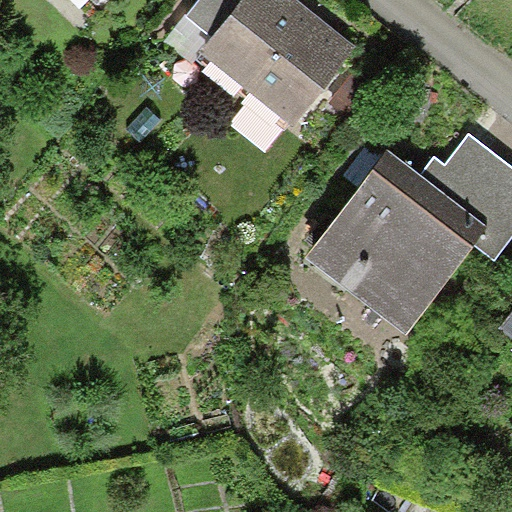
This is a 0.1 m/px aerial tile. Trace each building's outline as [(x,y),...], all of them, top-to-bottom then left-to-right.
[(87,0),(97,9),(106,0),(87,0)] [(217,42),(202,62),(298,133),(363,47),(323,17),(299,0),(199,0),(185,19),(217,42)] [(436,160),(423,179),(488,229),(474,247),(494,262),(511,236),(511,171),(469,139),(447,168),(436,160)] [(423,179),(384,150),(303,259),(408,336),(474,247),(488,229),(423,179)] [(511,319),(503,330),(511,337),(511,319)]
